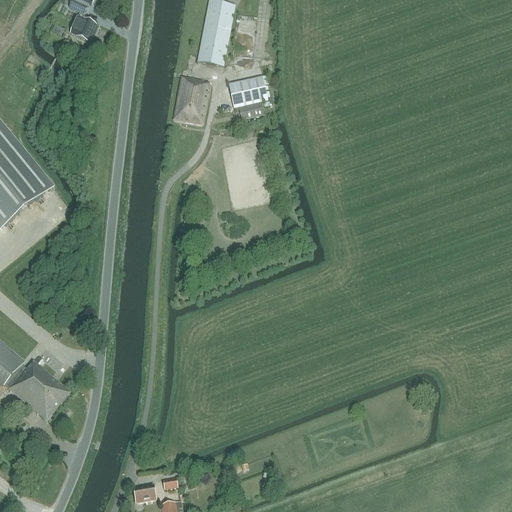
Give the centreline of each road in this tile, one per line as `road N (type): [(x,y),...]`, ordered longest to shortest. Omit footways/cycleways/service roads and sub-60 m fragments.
road 1 (tertiary): [(56,511),(93,399),(138,0)]
road 2 (unclassified): [(113,511),(143,426),(166,192),(203,147),(215,100)]
